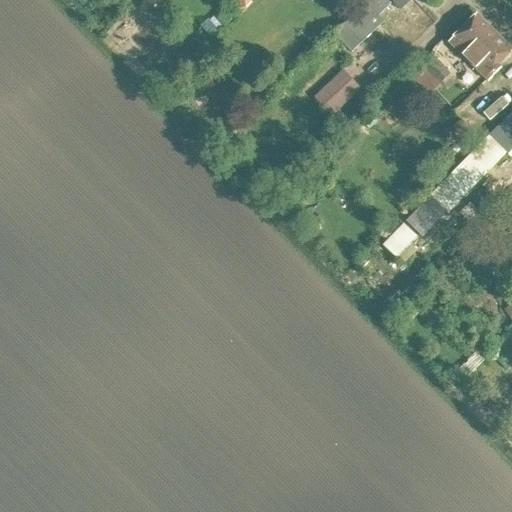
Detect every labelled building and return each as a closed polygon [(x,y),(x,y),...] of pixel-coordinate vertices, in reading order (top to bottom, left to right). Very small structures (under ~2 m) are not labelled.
[(378,0),(377,1),(376,0),(371,0),(365,6),(333,37),(351,56),(384,24),(378,18),(392,5),(399,13),(410,2),(409,1),(409,0),(378,0)] [(511,55),(511,53),(477,17),(449,44),(488,85),(501,73),(497,69),(511,55)] [(430,89),(446,73),(430,58),(415,74),(430,89)] [(343,73),(314,100),(331,118),(360,91),(343,73)] [(511,113),(484,141),(503,160),(506,157),(509,159),(511,156),(511,113)] [(473,153),(458,167),(472,182),(488,168),(473,153)] [(433,193),(452,212),(469,195),(451,176),(433,193)] [(404,206),(414,196),(404,186),(394,195),(404,206)] [(385,243),(400,258),(422,237),(407,221),(385,243)]
